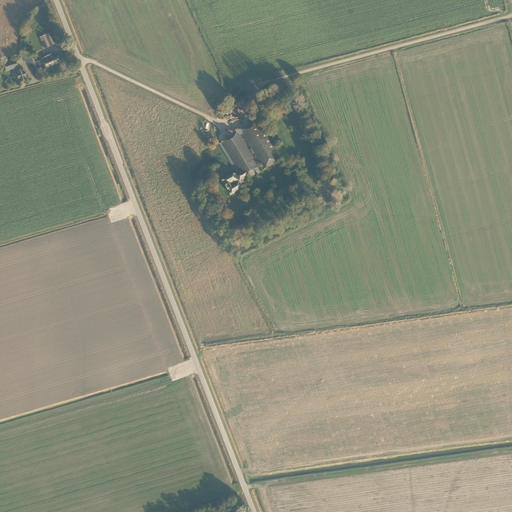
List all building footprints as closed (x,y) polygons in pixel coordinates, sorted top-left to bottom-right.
[(39,38),(44,49),(55,45),(50,33),(39,38)] [(60,62),(57,55),(56,54),(52,56),(50,53),(43,56),(44,58),(41,59),(42,62),(45,69),(60,62)] [(38,69),(33,57),(29,59),(35,71),(38,69)] [(3,65),(5,72),(18,68),(16,62),(3,65)] [(16,73),(19,83),(27,81),(25,74),(26,74),(24,70),(16,73)] [(268,84),(270,91),(282,88),(279,80),(268,84)] [(256,118),(259,122),(265,119),(262,114),(256,118)] [(281,160),(259,122),(220,145),(236,173),(235,174),(235,175),(223,182),(231,196),(243,188),(241,184),(245,182),(244,180),(248,178),(249,179),(281,160)]
